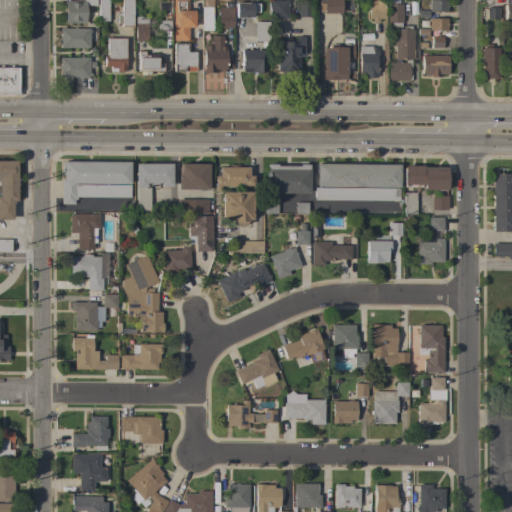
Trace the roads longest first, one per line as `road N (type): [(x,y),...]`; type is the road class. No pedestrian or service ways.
road 1 (residential): [(45,112),(44,511)]
road 2 (residential): [(464,144),(469,511)]
road 3 (primary): [(465,121),(104,114)]
road 4 (primary): [(45,140),(391,144)]
road 5 (residential): [(197,393),(197,446),(211,453),(469,454)]
road 6 (residential): [(197,393),(207,343),(309,296),(466,296)]
road 7 (residential): [(0,394),(197,393)]
road 8 (residential): [(464,144),(466,0)]
